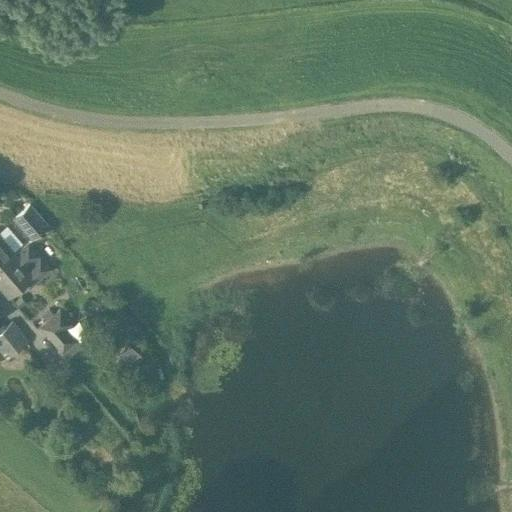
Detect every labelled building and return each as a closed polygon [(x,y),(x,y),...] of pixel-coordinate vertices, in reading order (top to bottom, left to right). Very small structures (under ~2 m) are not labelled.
[(29,203),(13,217),(32,238),(47,224),(29,203)] [(0,266),(15,253),(0,235),(0,266)] [(15,253),(0,266),(0,286),(7,296),(30,276),(35,282),(47,272),(35,259),(39,255),(28,243),(16,253),(15,253)] [(46,320),(39,326),(62,352),(67,357),(80,346),(75,340),(65,328),(71,323),(59,309),(53,314),(49,309),(42,315),(46,320)] [(0,329),(0,360),(2,363),(29,340),(12,320),(1,330),(0,329)] [(113,361),(127,370),(139,352),(126,343),(113,361)]
